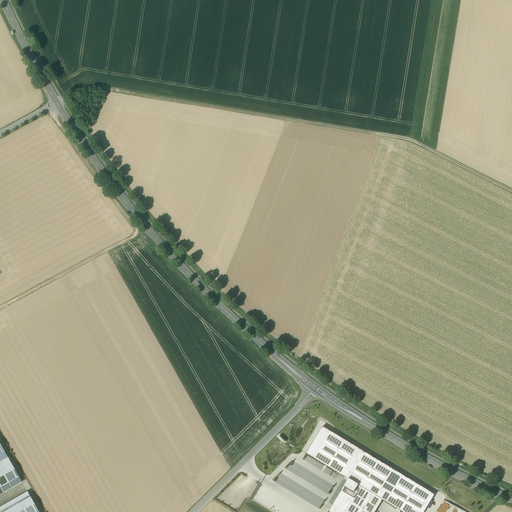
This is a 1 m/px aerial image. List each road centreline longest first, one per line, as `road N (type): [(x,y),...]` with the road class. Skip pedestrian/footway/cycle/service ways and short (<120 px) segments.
road 1 (track): [(57,103),(90,87),(411,140),(511,191)]
road 2 (track): [(434,0),(411,140),(320,384)]
road 3 (tertiary): [(314,390),(169,255),(57,103)]
road 4 (track): [(0,310),(137,235),(49,108)]
road 5 (tertiary): [(511,502),(314,390)]
road 6 (residential): [(314,390),(195,511)]
